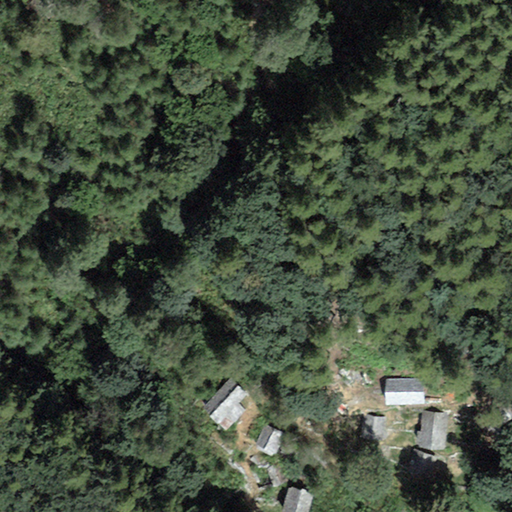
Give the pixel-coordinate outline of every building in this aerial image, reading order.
[(232,378),(202,408),(204,410),(224,431),(246,410),(239,403),(248,394),(232,378)] [(424,379),(385,379),(385,406),(424,406),(424,379)] [(447,414),(421,412),(418,449),(444,451),(447,414)] [(386,418),(362,416),(361,440),(384,442),(386,418)] [(264,424),(252,449),(272,458),(283,433),(264,424)] [(446,458),(414,451),(410,468),(442,476),(446,458)] [(307,511),(313,494),(290,487),(282,511),(307,511)]
